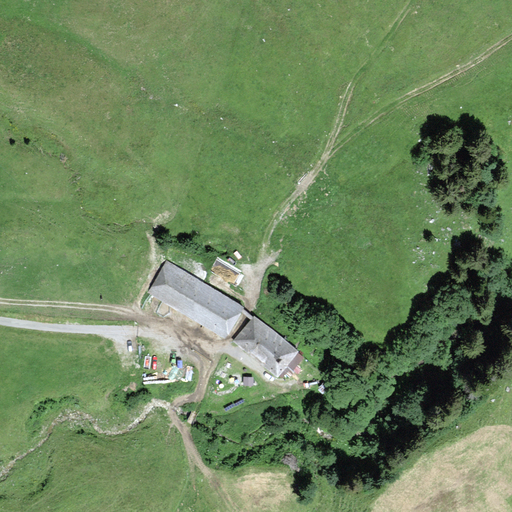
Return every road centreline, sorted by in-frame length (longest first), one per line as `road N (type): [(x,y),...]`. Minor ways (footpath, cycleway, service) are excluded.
road 1 (unclassified): [(0,320),(153,332),(206,367)]
road 2 (track): [(165,337),(165,328),(131,312),(0,300)]
road 3 (track): [(229,511),(188,440),(206,367)]
